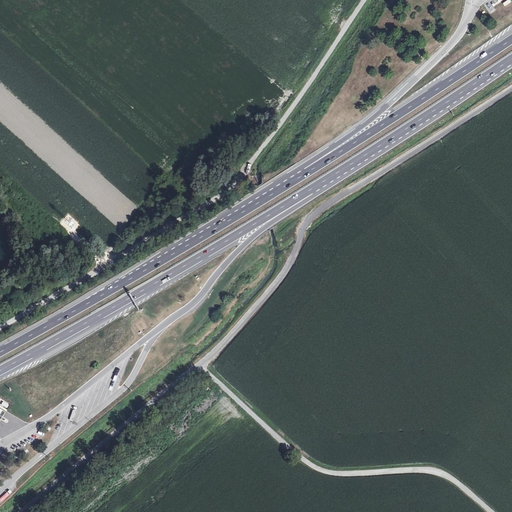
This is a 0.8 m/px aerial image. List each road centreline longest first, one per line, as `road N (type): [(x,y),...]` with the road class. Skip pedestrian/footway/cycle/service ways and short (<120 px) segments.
road 1 (unclassified): [(511,84),(307,219),(282,273),(217,349),(23,511)]
road 2 (track): [(0,330),(212,202),(260,151),(364,0)]
road 3 (motorway): [(0,370),(389,140)]
road 4 (track): [(200,364),(316,468),(428,468),(491,511)]
road 5 (motorway): [(511,38),(234,217)]
road 6 (motorway): [(466,19),(373,117),(234,217)]
road 7 (motorway): [(155,332),(266,226),(389,140)]
road 8 (motorway): [(234,217),(0,352)]
road 9 (motorway): [(389,140),(511,58)]
